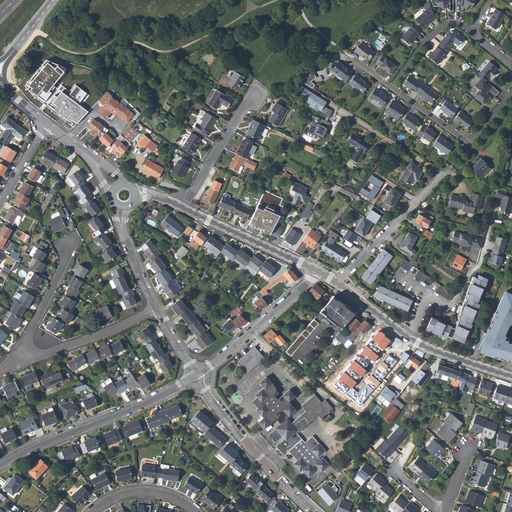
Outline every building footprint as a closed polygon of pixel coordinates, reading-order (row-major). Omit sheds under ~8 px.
[(431,0),(430,2),(435,5),(435,8),(441,7),(442,4),(445,5),(445,9),(445,14),(453,14),(452,0),(431,0)] [(455,0),(456,1),(456,5),(460,5),(460,4),(462,5),(464,4),(466,6),(470,9),(476,0),(475,0),(455,0)] [(415,20),(422,28),(427,25),(432,21),(436,18),(434,14),(431,7),(426,11),(415,20)] [(487,23),(497,28),(506,13),(496,8),(492,14),(493,14),(490,19),(489,19),(487,23)] [(420,33),(412,27),(409,30),(409,29),(401,39),(409,45),(413,41),(414,39),(415,40),(420,33)] [(440,43),(448,49),(452,44),(455,43),(458,46),(465,37),(456,31),(448,32),(440,43)] [(371,50),(361,43),(358,47),(357,47),(354,51),(358,54),(359,54),(362,56),(361,56),(365,59),(366,58),(369,60),(375,53),(371,51),(371,50)] [(448,49),(440,43),(433,51),(434,52),(433,54),(432,53),(431,53),(429,56),(429,57),(428,57),(437,65),(449,50),(448,49)] [(397,67),(382,56),(376,64),(380,67),(380,68),(390,75),(397,67)] [(62,68),(47,61),(43,66),(45,67),(39,74),(38,72),(27,85),(30,87),(28,90),(33,96),(35,94),(45,101),(51,93),(50,91),(51,89),(46,86),(47,84),(46,83),(47,81),(53,86),(66,71),(62,68)] [(342,80),(346,82),(352,73),(349,71),(349,70),(345,67),(344,68),(342,67),(343,66),(338,62),(335,66),(333,64),(329,69),(329,71),(332,73),(334,72),(336,74),(337,76),(342,80)] [(489,62),(478,74),(482,78),(486,81),(489,78),(494,76),(497,68),(489,62)] [(229,83),(238,88),(245,77),(236,72),(229,83)] [(313,73),(301,81),(313,89),(315,85),(311,82),(317,78),(313,73)] [(363,80),(356,75),(349,84),(356,89),(357,89),(363,93),(369,86),(365,83),(362,81),(363,80)] [(413,79),(409,76),(406,80),(420,92),(420,91),(425,85),(421,82),(421,83),(415,79),(413,79)] [(486,81),(482,78),(475,86),(480,90),(474,96),(484,105),(490,97),(486,94),(489,90),(496,96),(499,92),(489,83),(487,85),(484,83),(486,81)] [(420,92),(406,80),(403,84),(407,87),(408,87),(410,88),(409,89),(414,92),(415,91),(418,94),(420,92)] [(430,89),(425,85),(420,91),(429,99),(433,92),(430,90),(430,89)] [(324,106),(326,102),(301,86),(297,93),(304,97),(303,99),(311,104),(310,106),(325,116),(325,115),(329,118),(333,111),(329,109),(324,106)] [(206,102),(208,104),(217,90),(215,88),(206,102)] [(375,89),(368,98),(372,101),(373,100),(383,107),(388,99),(385,96),(382,94),(383,93),(379,91),(375,89)] [(77,122),(88,111),(61,90),(56,96),(54,94),(47,103),(70,120),(71,118),(77,122)] [(233,99),(217,90),(208,104),(217,109),(221,103),(228,107),(233,99)] [(108,91),(99,100),(104,105),(98,112),(101,115),(102,114),(115,100),(112,97),(113,96),(108,91)] [(437,95),(433,92),(429,99),(420,91),(420,92),(418,94),(421,97),(424,100),(425,99),(427,101),(431,104),(437,95)] [(115,100),(102,114),(105,118),(112,111),(116,115),(118,114),(125,106),(120,102),(119,103),(116,99),(115,100)] [(450,102),(446,100),(439,109),(443,111),(442,112),(446,115),(446,114),(449,116),(452,118),(458,109),(457,109),(459,107),(459,105),(455,102),(453,102),(452,105),(449,103),(450,102)] [(392,101),(385,111),(398,121),(406,110),(400,106),(400,107),(397,105),(392,101)] [(277,102),(273,108),(276,110),(274,112),(269,121),(278,126),(286,114),(284,113),(287,108),(283,106),(277,102)] [(125,106),(118,114),(124,119),(123,120),(126,123),(134,115),(125,106)] [(148,113),(154,116),(158,109),(152,106),(148,113)] [(208,132),(217,119),(201,109),(198,115),(204,119),(200,126),(196,123),(192,129),(206,137),(209,133),(208,132)] [(467,116),(460,111),(453,121),(457,123),(458,122),(461,125),(463,127),(464,128),(468,132),(472,127),(470,125),(472,122),(467,117),(467,116)] [(411,116),(407,114),(401,122),(405,124),(405,126),(407,128),(409,127),(414,131),(420,123),(417,121),(415,119),(416,118),(411,115),(411,116)] [(5,137),(6,138),(10,134),(11,132),(17,125),(11,120),(13,118),(10,116),(9,118),(8,117),(2,124),(8,129),(3,135),(5,137)] [(94,118),(88,125),(92,128),(90,131),(96,136),(104,127),(105,127),(99,122),(98,122),(94,118)] [(259,140),(266,126),(254,120),(253,119),(251,123),(252,124),(250,130),(249,129),(247,134),(259,140)] [(318,137),(322,139),(326,132),(325,131),(327,128),(325,127),(328,122),(321,119),(319,124),(312,121),(307,131),(318,136),(318,137)] [(25,131),(17,125),(11,132),(19,139),(25,131)] [(125,138),(130,143),(139,134),(130,126),(122,135),(125,138)] [(426,128),(423,126),(416,135),(420,138),(421,136),(430,143),(436,134),(432,132),(431,130),(431,129),(427,127),(426,128)] [(108,147),(109,146),(114,141),(106,133),(108,131),(109,130),(105,127),(104,127),(96,136),(99,139),(100,139),(108,147)] [(183,148),(192,154),(201,139),(192,133),(183,148)] [(351,158),(352,159),(356,161),(357,162),(364,152),(370,144),(353,133),(347,141),(358,148),(351,158)] [(3,142),(7,144),(11,139),(14,137),(10,134),(6,138),(3,142)] [(113,151),(120,157),(128,149),(126,147),(130,143),(125,138),(122,135),(117,138),(119,140),(111,147),(109,146),(108,147),(106,149),(111,153),(113,151)] [(149,147),(157,153),(160,150),(159,149),(160,147),(148,138),(144,135),(137,143),(144,148),(147,145),(149,143),(150,145),(149,147)] [(440,136),(433,145),(446,155),(448,154),(453,146),(449,143),(449,144),(447,143),(447,142),(443,139),(444,139),(440,136)] [(243,140),(236,154),(247,159),(250,153),(253,155),(257,147),(243,140)] [(312,148),(301,143),(300,146),(311,151),(312,148)] [(16,152),(6,146),(0,157),(11,162),(16,152)] [(40,162),(51,168),(52,167),(57,158),(47,151),(40,162)] [(247,159),(236,154),(229,168),(238,172),(241,167),(242,167),(243,165),(254,170),(257,164),(247,159)] [(69,165),(57,158),(52,167),(64,174),(69,165)] [(482,158),(472,169),(481,178),(488,171),(488,172),(491,169),(486,165),(485,166),(484,164),(486,162),(482,158)] [(190,163),(183,159),(180,163),(179,162),(176,167),(177,167),(173,172),(182,178),(186,171),(187,172),(189,168),(187,167),(190,163)] [(143,170),(158,179),(164,169),(147,160),(144,165),(146,166),(143,170)] [(410,183),(411,184),(415,178),(417,179),(423,171),(411,163),(405,171),(407,172),(402,179),(407,182),(407,183),(409,184),(410,183)] [(31,172),(27,178),(35,182),(35,180),(39,182),(43,176),(39,174),(40,172),(34,168),(32,172),(31,172)] [(74,187),(76,190),(83,185),(85,184),(82,180),(83,179),(76,171),(69,177),(76,185),(74,187)] [(25,182),(19,192),(28,197),(34,187),(25,182)] [(213,204),(219,191),(216,190),(218,184),(213,182),(211,187),(210,187),(206,196),(205,195),(203,200),(213,204)] [(304,194),(307,188),(294,182),(290,190),(294,192),(292,197),(294,198),(292,203),(298,206),(300,201),(308,204),(312,198),(304,194)] [(90,193),(83,185),(76,190),(83,199),(81,200),(83,204),(90,199),(92,198),(89,194),(90,193)] [(339,191),(355,198),(357,195),(353,193),(349,191),(342,188),(339,191)] [(384,201),(392,207),(401,195),(392,189),(384,201)] [(505,213),(510,214),(511,207),(511,196),(506,195),(507,191),(497,189),(496,193),(495,196),(503,198),(501,206),(502,209),(501,211),(505,212),(505,213)] [(270,234),(275,225),(284,208),(278,206),(282,198),(264,190),(249,225),(252,226),(270,234)] [(25,209),(30,199),(28,197),(19,192),(13,203),(25,209)] [(46,201),(43,206),(46,208),(54,195),(50,193),(45,200),(46,201)] [(479,210),(483,196),(473,193),(471,202),(465,200),(466,198),(451,195),(448,206),(456,208),(455,209),(458,210),(458,207),(463,208),(462,211),(473,214),(475,208),(479,210)] [(233,211),(234,212),(237,203),(238,202),(237,201),(230,198),(225,196),(222,201),(220,202),(218,206),(224,209),(225,208),(228,209),(233,211)] [(86,207),(92,216),(99,210),(93,202),(92,203),(90,199),(83,204),(81,205),(84,208),(86,207)] [(252,210),(237,203),(234,212),(233,213),(248,219),(252,210)] [(373,205),(366,217),(376,223),(380,217),(383,219),(386,213),(373,205)] [(18,215),(21,217),(23,214),(26,216),(27,214),(20,210),(14,207),(13,209),(10,208),(4,219),(13,224),(15,221),(18,215)] [(48,221),(54,232),(66,226),(63,219),(66,217),(62,208),(58,210),(59,211),(61,215),(53,219),(48,221)] [(309,210),(305,208),(300,216),(303,218),(309,210)] [(415,221),(423,226),(426,221),(427,218),(429,215),(424,213),(422,216),(419,214),(415,221)] [(167,216),(161,224),(173,233),(174,233),(178,236),(183,228),(179,225),(180,225),(167,216)] [(94,232),(97,236),(102,232),(105,229),(103,226),(103,225),(96,217),(90,223),(96,230),(94,232)] [(355,231),(364,236),(372,223),(363,217),(355,231)] [(282,228),(275,225),(270,234),(278,237),(282,228)] [(5,226),(0,234),(8,239),(12,230),(5,226)] [(284,240),(292,246),(301,234),(292,228),(284,240)] [(322,237),(311,229),(303,241),(315,250),(320,243),(318,242),(322,237)] [(350,248),(353,244),(351,243),(354,238),(359,242),(362,238),(348,229),(343,238),(344,239),(342,243),(344,244),(344,243),(350,248)] [(330,230),(327,235),(330,236),(335,240),(338,235),(330,230)] [(433,234),(426,230),(424,235),(428,237),(431,240),(433,234)] [(199,231),(189,243),(196,249),(200,244),(201,245),(207,237),(199,231)] [(474,247),(477,247),(480,238),(455,231),(452,241),(462,243),(466,244),(465,246),(473,248),(474,247)] [(25,242),(26,243),(30,236),(23,232),(20,238),(25,241),(25,242)] [(98,241),(105,249),(110,245),(112,243),(105,235),(104,236),(102,232),(97,236),(93,239),(96,242),(98,241)] [(417,237),(409,233),(401,247),(409,252),(413,254),(415,250),(411,248),(417,237)] [(0,246),(6,250),(11,241),(8,239),(0,234),(0,246)] [(224,246),(211,236),(204,245),(217,255),(221,251),(224,246)] [(322,249),(341,261),(346,253),(333,244),(335,240),(330,236),(322,249)] [(497,237),(494,250),(503,252),(506,239),(505,239),(497,237)] [(145,250),(144,251),(151,260),(158,256),(161,253),(153,244),(149,240),(142,246),(145,250)] [(221,251),(232,260),(238,251),(227,243),(224,246),(221,251)] [(35,246),(30,255),(37,259),(42,262),(46,253),(45,253),(47,250),(46,249),(39,245),(38,244),(36,248),(35,246)] [(112,248),(110,245),(105,249),(101,252),(103,255),(102,256),(108,262),(117,256),(111,249),(112,248)] [(182,246),(177,253),(179,256),(185,248),(182,246)] [(188,250),(185,248),(179,256),(180,257),(182,259),(188,250)] [(387,259),(388,260),(392,255),(383,248),(380,253),(381,254),(385,250),(390,256),(387,259)] [(231,261),(242,270),(244,267),(251,257),(240,249),(238,251),(232,260),(231,261)] [(381,254),(380,253),(376,257),(377,259),(373,262),(372,262),(369,266),(370,268),(366,271),(365,270),(362,274),(367,281),(371,279),(373,277),(372,275),(378,270),(379,271),(380,269),(379,267),(385,262),(386,262),(388,260),(387,259),(390,256),(385,250),(381,254)] [(494,250),(490,263),(494,264),(498,265),(500,266),(502,257),(501,257),(503,252),(494,250)] [(250,267),(257,272),(259,269),(263,263),(253,255),(251,257),(244,267),(248,270),(250,267)] [(149,262),(157,274),(166,267),(158,256),(151,260),(149,262)] [(41,272),(45,264),(42,262),(37,259),(32,267),(31,267),(29,270),(34,273),(38,275),(39,272),(41,272)] [(408,272),(412,265),(409,263),(404,259),(399,265),(408,272)] [(418,263),(412,259),(409,263),(412,265),(415,267),(418,263)] [(276,269),(265,261),(263,263),(259,269),(270,277),(276,269)] [(76,273),(74,276),(82,281),(84,278),(83,278),(88,269),(80,264),(75,273),(76,273)] [(110,281),(113,288),(116,287),(126,282),(123,275),(124,274),(121,267),(112,272),(115,279),(110,281)] [(156,275),(164,286),(173,280),(167,273),(168,270),(166,267),(157,274),(156,275)] [(291,271),(289,269),(283,273),(291,283),(298,277),(292,270),(291,271)] [(429,287),(433,280),(419,270),(415,277),(429,287)] [(38,286),(42,278),(38,275),(34,273),(29,281),(28,281),(26,284),(35,289),(37,286),(38,286)] [(360,276),(368,283),(371,279),(367,281),(362,274),(360,276)] [(447,335),(451,337),(452,335),(464,341),(467,334),(467,333),(468,330),(469,331),(472,323),(471,323),(475,314),(474,313),(476,310),(476,311),(479,304),(478,303),(483,293),(481,293),(483,289),(484,290),(487,283),(486,282),(488,279),(479,275),(477,278),(474,277),(471,285),(469,284),(465,293),(467,294),(462,305),(461,304),(457,312),(458,312),(456,318),(454,323),(452,328),(449,327),(449,326),(443,322),(442,324),(440,322),(440,321),(429,316),(424,326),(428,328),(427,330),(435,334),(436,333),(446,338),(447,335)] [(70,285),(66,291),(67,292),(76,297),(78,294),(77,293),(78,290),(77,290),(82,281),(74,276),(69,285),(70,285)] [(281,279),(279,276),(260,290),(264,296),(268,292),(266,290),(281,279)] [(176,281),(174,278),(173,280),(164,286),(162,288),(167,294),(169,297),(170,298),(179,290),(174,283),(176,281)] [(122,293),(123,296),(133,291),(131,288),(129,289),(126,282),(116,287),(120,294),(122,293)] [(325,299),(328,302),(333,297),(333,296),(330,293),(329,295),(316,284),(308,293),(307,294),(312,298),(314,296),(317,299),(322,294),(323,295),(324,294),(327,297),(325,299)] [(378,296),(380,298),(382,295),(389,301),(388,301),(390,302),(392,300),(399,305),(398,306),(406,310),(402,306),(404,308),(409,302),(405,298),(406,297),(401,294),(399,296),(395,293),(396,292),(390,289),(389,292),(385,288),(386,287),(381,285),(375,293),(378,296)] [(449,302),(454,296),(440,285),(436,292),(449,302)] [(29,303),(30,304),(34,297),(24,291),(18,302),(26,307),(27,307),(29,303)] [(134,295),(133,291),(123,296),(125,300),(123,301),(126,308),(136,303),(133,296),(134,295)] [(65,296),(75,301),(77,298),(76,297),(67,292),(65,296)] [(267,304),(262,297),(258,292),(255,294),(259,298),(254,302),(260,310),(267,304)] [(511,338),(506,337),(509,330),(507,329),(509,324),(511,325),(511,322),(511,319),(511,317),(511,294),(507,292),(505,297),(503,296),(498,307),(500,308),(497,313),(495,312),(481,344),(482,345),(480,350),(502,360),(507,361),(511,362),(511,338)] [(75,301),(65,296),(61,303),(60,302),(58,306),(64,309),(72,314),(73,311),(71,309),(75,301)] [(338,301),(333,297),(328,302),(321,311),(327,315),(326,316),(338,325),(338,324),(344,317),(343,316),(349,309),(345,306),(346,305),(339,300),(338,301)] [(402,306),(406,310),(411,299),(406,297),(405,298),(409,302),(404,308),(402,306)] [(171,306),(178,316),(180,314),(188,309),(180,299),(171,306)] [(22,313),(22,314),(26,307),(18,302),(16,301),(10,312),(12,313),(20,317),(22,313)] [(107,305),(96,311),(101,321),(112,316),(107,305)] [(345,306),(349,309),(343,316),(344,317),(338,324),(343,328),(355,314),(356,313),(346,305),(345,306)] [(191,311),(189,308),(188,309),(180,314),(189,326),(197,319),(195,316),(198,314),(194,309),(191,311)] [(59,316),(57,319),(63,323),(66,325),(68,322),(69,323),(74,315),(72,314),(64,309),(59,317),(59,316)] [(18,322),(21,318),(20,318),(20,317),(12,313),(10,312),(7,310),(2,319),(6,320),(6,319),(8,319),(7,321),(6,324),(15,329),(19,322),(18,322)] [(240,315),(233,321),(239,328),(246,321),(240,315)] [(348,332),(351,335),(361,323),(354,317),(346,326),(350,329),(348,332)] [(59,331),(63,323),(57,319),(54,318),(49,325),(48,325),(46,328),(56,334),(58,330),(59,331)] [(227,334),(229,331),(230,332),(237,326),(230,318),(222,325),(224,328),(222,332),(227,334)] [(203,327),(197,319),(189,326),(197,337),(204,332),(209,328),(206,324),(203,327)] [(319,323),(314,319),(306,327),(290,347),(286,351),(291,356),(319,323)] [(349,339),(352,342),(355,338),(354,337),(360,330),(364,333),(371,325),(365,320),(349,339)] [(381,333),(373,326),(366,333),(375,340),(381,333)] [(144,339),(146,342),(155,336),(152,332),(151,333),(147,327),(139,332),(138,331),(132,335),(135,339),(140,336),(142,340),(144,339)] [(272,329),(264,335),(270,343),(275,339),(281,346),(286,342),(280,335),(278,336),(272,329)] [(198,342),(197,342),(202,349),(211,342),(204,332),(197,337),(195,338),(198,342)] [(396,344),(383,335),(376,342),(371,349),(377,353),(383,345),(391,350),(396,344)] [(146,346),(151,352),(160,346),(155,340),(157,339),(155,336),(146,342),(148,345),(146,346)] [(338,344),(341,346),(347,340),(344,337),(338,344)] [(112,346),(109,347),(113,356),(117,355),(116,353),(124,349),(120,340),(111,345),(112,346)] [(364,346),(359,342),(354,347),(359,351),(364,346)] [(99,351),(96,352),(99,358),(106,371),(115,368),(118,367),(113,356),(109,347),(107,345),(99,349),(99,351)] [(393,352),(396,354),(407,362),(411,355),(398,345),(393,352)] [(157,358),(159,361),(168,355),(166,352),(164,353),(160,346),(151,352),(155,359),(157,358)] [(238,362),(247,372),(263,357),(254,347),(238,362)] [(87,355),(84,356),(87,363),(88,365),(91,364),(91,362),(99,358),(96,352),(95,349),(86,354),(87,355)] [(395,356),(391,352),(382,362),(387,366),(393,358),(395,356)] [(72,363),(69,365),(72,371),(79,368),(78,367),(87,363),(84,356),(82,354),(74,358),(74,360),(71,361),(72,363)] [(393,358),(404,365),(407,362),(396,354),(395,356),(393,358)] [(170,358),(168,355),(159,361),(161,364),(159,365),(163,372),(172,366),(168,359),(170,358)] [(421,362),(411,355),(407,362),(416,368),(421,362)] [(430,364),(426,361),(420,369),(424,372),(430,364)] [(450,379),(454,369),(438,364),(436,372),(434,372),(433,375),(433,376),(434,376),(435,377),(449,381),(449,379),(450,379)] [(424,372),(420,369),(417,372),(408,383),(410,385),(417,391),(429,376),(424,372)] [(462,372),(454,369),(450,379),(449,383),(456,386),(459,380),(462,372)] [(41,377),(45,387),(64,380),(60,372),(56,373),(55,371),(41,377)] [(38,381),(35,372),(22,377),(27,390),(32,389),(30,384),(32,383),(38,381)] [(122,378),(124,381),(133,376),(131,372),(122,378)] [(468,389),(473,391),(477,378),(470,376),(470,377),(466,376),(467,374),(462,372),(459,380),(462,381),(459,389),(467,392),(468,389)] [(144,374),(135,379),(139,385),(142,389),(150,383),(144,374)] [(130,391),(139,385),(135,379),(133,376),(124,381),(128,388),(130,391)] [(276,388),(266,377),(259,382),(263,387),(255,395),(257,397),(252,401),(258,407),(256,409),(263,418),(258,422),(264,429),(275,419),(280,424),(268,435),(274,442),(281,436),(289,445),(286,448),(297,461),(293,464),(300,472),(302,470),(308,477),(319,469),(321,472),(329,465),(322,457),(320,460),(318,457),(325,451),(312,436),(305,442),(296,432),(298,430),(299,432),(318,415),(324,422),(331,416),(327,412),(332,408),(325,400),(322,402),(314,394),(311,391),(307,394),(311,398),(301,406),(305,411),(292,423),(287,418),(296,410),(289,402),(295,396),(289,389),(278,399),(275,396),(278,393),(275,389),(276,388)] [(101,384),(104,387),(112,381),(110,378),(101,384)] [(120,393),(128,388),(124,381),(122,378),(114,384),(118,391),(120,393)] [(477,393),(488,397),(492,384),(481,380),(477,393)] [(3,387),(8,396),(16,392),(19,390),(15,381),(3,387)] [(112,381),(104,387),(110,397),(118,391),(114,384),(112,381)] [(408,383),(403,389),(407,392),(409,390),(410,391),(411,389),(409,387),(410,385),(408,383)] [(79,391),(89,387),(85,384),(74,388),(76,393),(79,392),(79,391)] [(493,398),(504,402),(509,389),(497,385),(493,398)] [(394,392),(386,386),(376,398),(381,403),(385,398),(391,403),(399,393),(396,390),(394,392)] [(391,404),(382,416),(390,422),(404,405),(400,401),(407,392),(403,389),(399,393),(391,403),(391,404)] [(8,396),(10,400),(18,396),(16,392),(8,396)] [(94,396),(91,393),(82,397),(87,410),(98,405),(94,396)] [(60,402),(66,418),(79,413),(74,400),(66,403),(65,401),(60,402)] [(410,406),(416,411),(420,406),(414,402),(410,406)] [(471,416),(475,404),(469,402),(465,414),(471,416)] [(164,410),(160,412),(164,423),(169,421),(168,420),(182,414),(178,404),(164,410)] [(41,415),(46,426),(58,421),(53,410),(49,412),(41,415)] [(191,420),(197,424),(206,432),(211,425),(214,423),(200,410),(191,420)] [(150,428),(164,423),(160,412),(157,413),(157,414),(146,419),(150,428)] [(451,413),(443,422),(445,423),(454,432),(462,423),(451,413)] [(470,429),(482,433),(486,420),(475,416),(470,429)] [(34,429),(37,428),(33,417),(19,422),(24,435),(34,430),(34,429)] [(125,426),(121,428),(125,437),(128,436),(129,436),(143,430),(139,420),(125,426)] [(497,424),(486,420),(482,433),(493,437),(497,424)] [(448,442),(456,434),(454,432),(445,423),(437,432),(448,442)] [(194,427),(203,434),(204,434),(206,432),(197,424),(194,427)] [(204,434),(217,445),(220,447),(226,439),(224,437),(211,425),(206,432),(204,434)] [(408,434),(399,427),(386,441),(395,449),(408,434)] [(12,428),(7,431),(2,433),(1,434),(5,443),(16,438),(12,428)] [(104,434),(108,445),(119,441),(118,441),(122,439),(118,429),(115,430),(114,430),(104,434)] [(510,436),(499,431),(494,444),(505,449),(510,436)] [(84,442),(88,451),(88,452),(99,447),(96,437),(91,439),(84,441),(84,442)] [(433,439),(425,448),(435,456),(436,457),(444,448),(433,439)] [(387,458),(395,449),(386,441),(385,440),(377,449),(387,458)] [(219,453),(231,463),(237,455),(239,453),(228,443),(219,453)] [(369,452),(372,449),(370,447),(365,443),(363,447),(369,452)] [(77,447),(76,446),(73,447),(72,446),(62,450),(62,451),(59,452),(58,454),(60,458),(61,459),(64,458),(66,462),(80,456),(77,447)] [(249,465),(237,455),(231,463),(230,464),(236,469),(241,473),(249,465)] [(409,468),(418,476),(427,465),(418,457),(409,468)] [(28,470),(37,478),(48,466),(40,458),(28,470)] [(481,460),(477,471),(488,475),(491,476),(495,465),(481,460)] [(365,463),(356,473),(358,475),(354,479),(361,485),(365,481),(374,471),(365,463)] [(154,477),(158,478),(158,477),(160,468),(160,467),(143,464),(141,475),(154,477)] [(436,473),(427,465),(418,476),(427,484),(436,473)] [(115,471),(117,481),(132,478),(130,468),(115,471)] [(164,469),(160,468),(158,477),(162,478),(162,479),(177,481),(179,470),(164,468),(164,469)] [(484,487),(488,475),(477,471),(474,470),(470,482),(484,487)] [(343,471),(336,477),(339,481),(346,475),(343,471)] [(91,479),(97,490),(110,483),(104,472),(96,476),(91,479)] [(4,488),(13,495),(24,481),(15,473),(4,488)] [(245,481),(256,490),(263,483),(264,481),(261,479),(260,480),(252,473),(245,481)] [(368,483),(377,491),(384,483),(386,481),(377,473),(368,483)] [(184,486),(196,493),(202,484),(189,476),(184,486)] [(266,486),(263,483),(256,490),(255,491),(267,501),(272,495),(273,494),(265,487),(266,486)] [(393,490),(384,483),(377,491),(375,493),(384,501),(393,490)] [(323,499),(328,504),(338,496),(332,488),(331,489),(326,484),(317,492),(320,495),(321,494),(324,498),(323,499)] [(71,496),(79,505),(87,497),(87,496),(90,494),(82,486),(71,496)] [(202,499),(213,509),(221,500),(209,490),(202,499)] [(469,491),(465,502),(479,507),(483,496),(469,491)] [(511,511),(511,493),(509,492),(506,504),(503,511),(511,511)] [(267,501),(267,507),(274,498),(275,497),(272,495),(267,501)] [(389,506),(396,511),(400,511),(408,504),(399,496),(389,506)] [(267,507),(270,509),(277,501),(274,498),(267,507)] [(279,499),(277,501),(270,509),(273,511),(287,511),(289,510),(281,502),(282,501),(279,499)] [(348,511),(352,504),(341,499),(335,511),(348,511)] [(415,511),(418,509),(410,501),(408,504),(400,511),(415,511)] [(57,511),(73,511),(74,511),(64,503),(57,511)]
